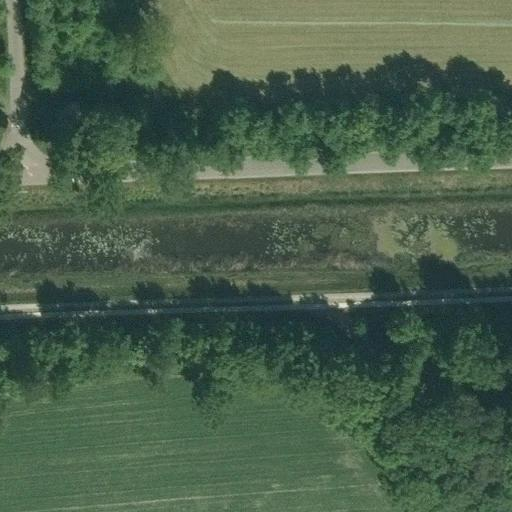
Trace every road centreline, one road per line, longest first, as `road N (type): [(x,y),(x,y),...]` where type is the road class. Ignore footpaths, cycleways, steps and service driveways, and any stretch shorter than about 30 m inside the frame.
road 1 (unclassified): [(30,177),(511,161)]
road 2 (track): [(471,511),(327,301)]
road 3 (unclassified): [(30,177),(14,0)]
